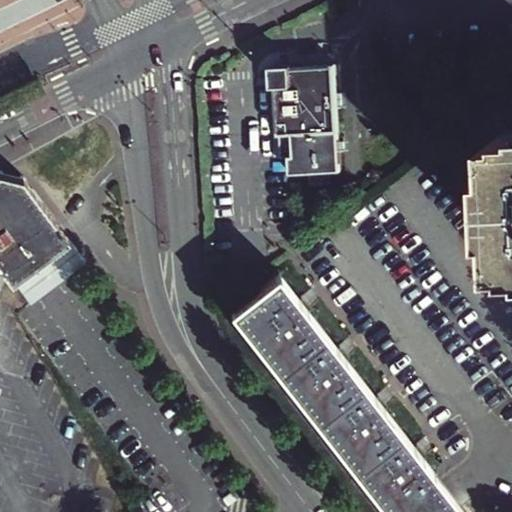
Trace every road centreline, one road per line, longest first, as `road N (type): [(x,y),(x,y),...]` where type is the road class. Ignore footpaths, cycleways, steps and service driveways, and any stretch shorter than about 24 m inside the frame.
road 1 (tertiary): [(227,404),(200,346),(186,285),(165,46)]
road 2 (tertiary): [(124,65),(156,295),(180,350),(227,404)]
road 3 (residential): [(507,461),(339,244)]
road 4 (primary): [(0,126),(124,65)]
road 5 (tertiary): [(227,404),(309,511)]
